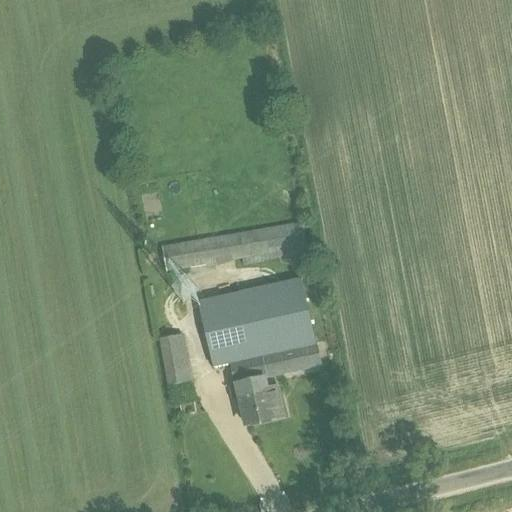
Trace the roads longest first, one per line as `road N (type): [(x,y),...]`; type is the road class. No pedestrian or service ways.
road 1 (unclassified): [(326,511),(511,465)]
road 2 (unknown): [(266,511),(191,342)]
